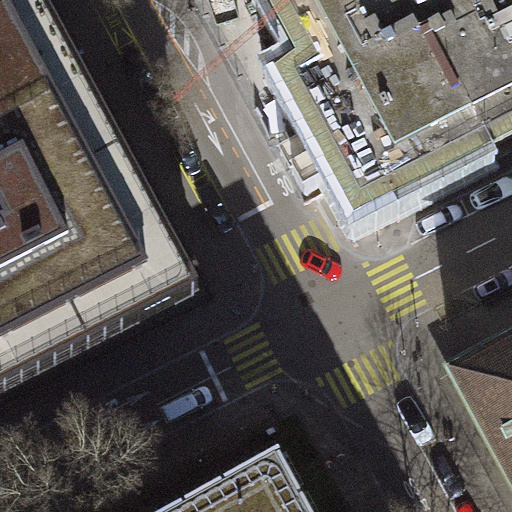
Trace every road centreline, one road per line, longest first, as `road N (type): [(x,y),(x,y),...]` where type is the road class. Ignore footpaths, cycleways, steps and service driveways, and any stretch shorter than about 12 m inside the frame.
road 1 (residential): [(0,485),(333,319)]
road 2 (residential): [(164,0),(333,319)]
road 3 (residential): [(333,319),(434,511)]
road 4 (residential): [(333,319),(511,230)]
